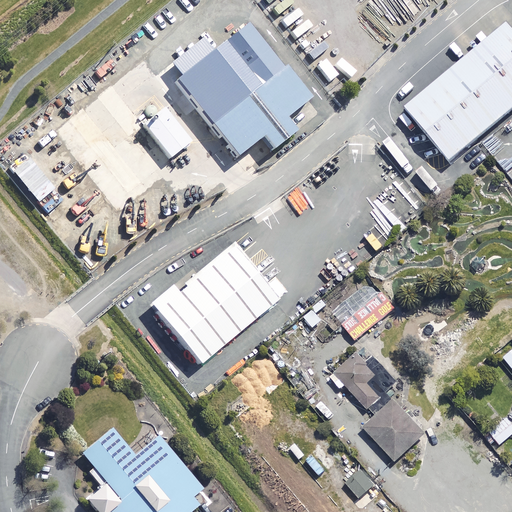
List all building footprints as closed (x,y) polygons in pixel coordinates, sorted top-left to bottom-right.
[(179,78),(238,154),(264,135),(274,147),(298,129),(288,116),(314,96),(290,64),(287,67),(252,22),(216,50),(206,37),(173,62),(183,75),(179,78)] [(511,116),(511,30),(411,113),(454,164),(511,116)] [(193,141),(165,106),(143,124),(171,159),(193,141)] [(32,158),(15,172),(40,202),(57,188),(32,158)] [(273,307),(229,254),(174,299),(169,294),(147,312),(196,371),(273,307)] [(395,309),(382,294),(343,325),(356,340),(395,309)] [(328,309),(323,303),(305,318),(313,328),(323,321),(319,316),(328,309)] [(375,382),(357,361),(335,379),(367,417),(381,406),(366,389),(375,382)] [(289,388),(273,368),(253,384),(269,403),(289,388)] [(511,398),(511,394),(500,381),(493,386),(507,402),(511,398)] [(285,427),(261,398),(227,425),(251,454),(285,427)] [(425,441),(395,404),(363,430),(393,467),(425,441)] [(511,434),(511,424),(506,418),(489,432),(500,445),(511,434)] [(194,511),(205,503),(156,443),(132,463),(110,436),(82,458),(104,486),(85,501),(93,511),(194,511)] [(335,465),(320,446),(304,458),(319,478),(335,465)] [(374,486),(362,471),(347,483),(359,499),(374,486)] [(337,511),(319,489),(298,507),(301,511),(337,511)]
